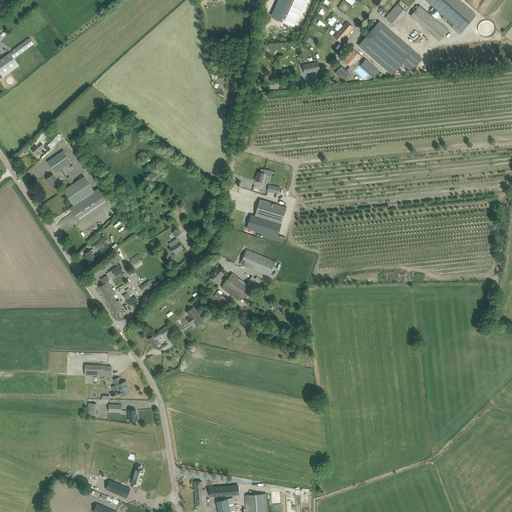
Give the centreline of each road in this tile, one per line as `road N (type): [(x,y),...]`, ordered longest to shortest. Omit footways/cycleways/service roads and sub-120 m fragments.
road 1 (unclassified): [(117,327),(215,238),(259,0)]
road 2 (unclassified): [(117,327),(0,153)]
road 3 (unclassified): [(176,496),(157,394),(117,327)]
road 4 (track): [(511,324),(493,313),(511,195)]
